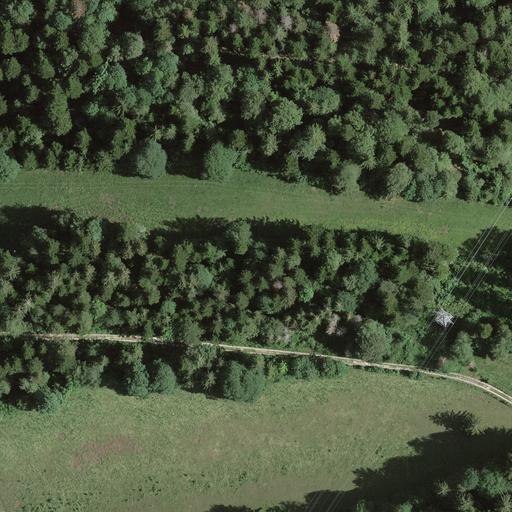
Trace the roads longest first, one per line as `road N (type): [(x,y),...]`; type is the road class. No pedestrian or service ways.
road 1 (track): [(511,84),(270,58),(61,116),(0,120)]
road 2 (track): [(511,400),(451,376),(244,350),(0,335)]
